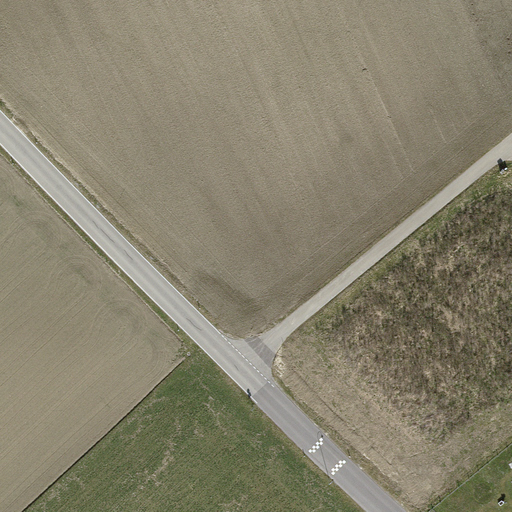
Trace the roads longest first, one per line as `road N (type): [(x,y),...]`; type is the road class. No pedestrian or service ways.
road 1 (tertiary): [(0,124),(388,511)]
road 2 (track): [(238,366),(511,143)]
